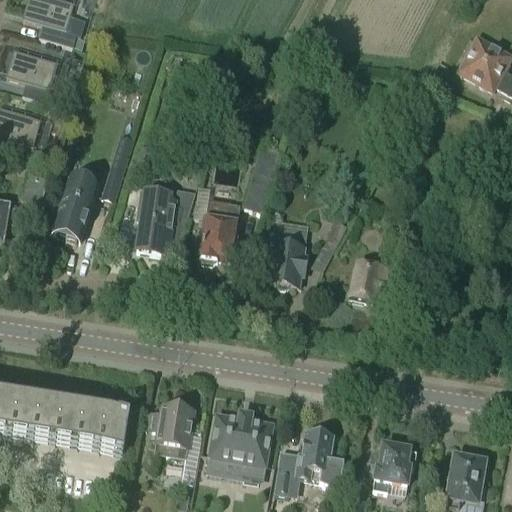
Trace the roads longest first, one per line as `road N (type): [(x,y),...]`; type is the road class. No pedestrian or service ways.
road 1 (residential): [(511,410),(0,331)]
road 2 (residential): [(422,340),(393,345),(285,326),(151,290),(0,291)]
road 3 (residential): [(422,340),(511,175)]
